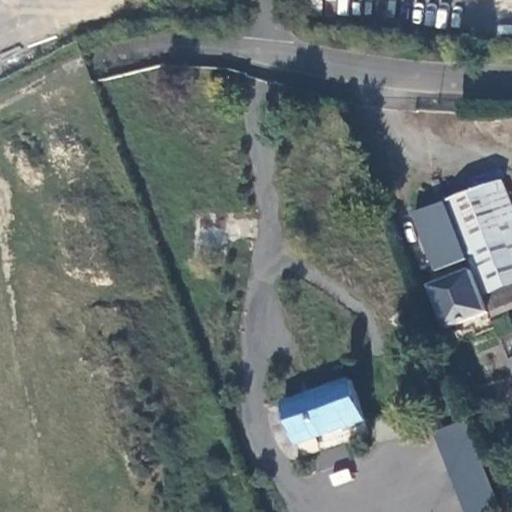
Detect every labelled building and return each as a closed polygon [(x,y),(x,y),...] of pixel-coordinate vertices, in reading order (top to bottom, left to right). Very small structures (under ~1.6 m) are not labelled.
[(511,207),(503,183),(450,202),(472,260),(476,272),(485,296),(511,286),(511,207)] [(450,202),(417,214),(438,273),(472,260),(450,202)] [(476,272),(433,289),(448,329),(492,313),(487,300),(485,296),(476,272)] [(487,300),(511,291),(511,286),(485,296),(487,300)] [(511,291),(487,300),(492,313),(492,315),(511,307),(511,291)] [(352,379),(281,404),(296,448),(368,422),(352,379)] [(498,511),(466,418),(433,430),(462,511),(498,511)]
